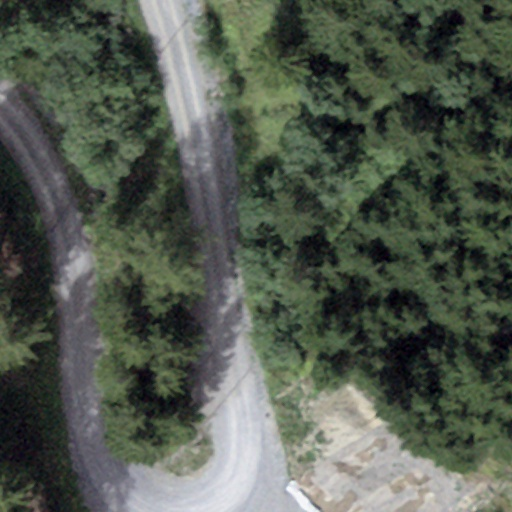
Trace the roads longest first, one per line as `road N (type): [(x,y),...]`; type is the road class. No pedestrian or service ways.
road 1 (track): [(244,483),(250,457),(150,0)]
road 2 (track): [(0,93),(69,301),(102,476),(169,511)]
